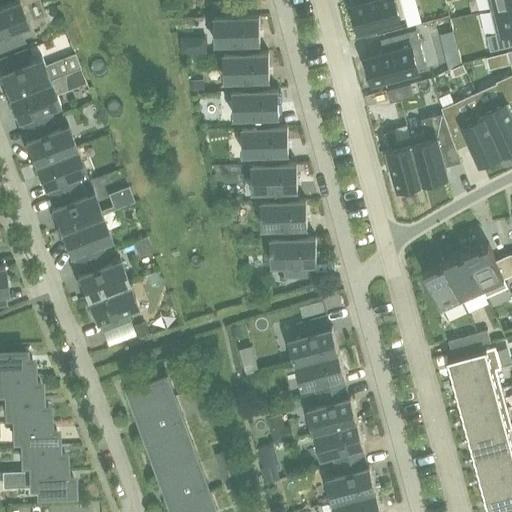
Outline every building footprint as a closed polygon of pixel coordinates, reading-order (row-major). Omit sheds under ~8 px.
[(21,0),(7,0),(0,3),(0,52),(26,43),(20,27),(30,23),(21,0)] [(357,0),(352,1),(359,28),(406,16),(401,0),(357,0)] [(511,0),(489,0),(491,9),(511,3),(511,0)] [(497,32),(487,35),(491,50),(511,44),(511,3),(491,9),(497,32)] [(224,53),(269,52),(269,51),(258,51),(257,40),(260,40),(260,14),(214,16),(215,32),(214,32),(215,42),(224,42),(224,41),(227,41),(228,52),(224,53)] [(386,50),(368,55),(376,82),(426,68),(415,30),(383,38),(386,50)] [(180,36),(181,52),(193,52),(192,35),(180,36)] [(0,71),(0,73),(8,95),(50,79),(41,56),(30,60),(25,49),(0,58),(0,65),(2,71),(0,71)] [(507,51),(499,54),(503,65),(510,63),(507,51)] [(233,90),(278,88),(267,88),(267,77),(270,77),(269,52),(224,53),(224,69),(224,79),(233,78),(237,78),(237,89),(233,90)] [(463,64),(452,68),(456,76),(466,71),(463,64)] [(504,95),(483,105),(504,151),(511,146),(511,72),(497,79),(504,95)] [(20,117),(24,127),(52,117),(48,106),(59,102),(50,79),(8,95),(17,118),(20,117)] [(190,88),(205,89),(205,79),(190,79),(190,88)] [(242,115),(246,115),(247,127),(243,127),(288,125),(277,125),(276,114),(279,113),(278,88),(233,90),(234,106),(233,106),(234,116),(242,115)] [(455,100),(443,106),(458,147),(472,141),(481,161),(504,151),(483,105),(462,115),(455,100)] [(417,113),(394,123),(399,134),(421,125),(417,113)] [(25,139),(34,162),(76,146),(67,123),(56,127),(52,117),(24,127),(28,138),(25,139)] [(425,143),(413,148),(431,190),(452,182),(441,155),(457,149),(441,122),(420,131),(425,143)] [(252,152),(256,152),(256,163),(252,163),(252,164),(297,162),(286,162),(286,151),(289,150),(288,125),(243,127),(243,143),(243,153),(252,153),(252,152)] [(396,143),(386,147),(408,200),(431,190),(413,148),(400,153),(396,143)] [(46,184),(50,195),(78,184),(74,174),(85,169),(76,146),(34,162),(43,185),(46,184)] [(261,189),(265,188),(266,200),(262,200),(262,201),(307,199),(307,198),(296,199),(295,187),(298,187),(297,162),(252,164),(253,179),(252,179),(252,189),(261,189)] [(51,206),(60,229),(102,213),(93,190),(82,194),(78,184),(50,195),(54,205),(51,206)] [(118,199),(105,204),(113,224),(125,219),(118,199)] [(271,237),(271,238),(316,236),(316,235),(305,236),(305,224),(308,224),(307,199),(262,201),(262,216),(262,226),(271,226),(271,225),(275,225),(275,237),(271,237)] [(60,229),(69,253),(72,251),(76,262),(104,251),(100,241),(111,236),(102,213),(60,229)] [(317,261),(316,236),(271,238),(272,253),(271,253),(271,263),(280,263),(280,262),(284,262),(285,276),(315,275),(314,261),(317,261)] [(504,277),(511,273),(511,260),(510,252),(496,258),(489,242),(480,246),(479,244),(466,250),(467,252),(485,291),(484,291),(486,295),(508,285),(504,277)] [(77,273),(86,297),(128,280),(119,257),(108,262),(104,251),(76,262),(80,272),(77,273)] [(485,291),(467,252),(459,255),(458,253),(445,259),(446,261),(464,300),(484,291),(485,291)] [(464,300),(446,261),(438,265),(437,263),(424,269),(442,310),(464,300)] [(137,303),(128,280),(86,297),(95,320),(98,319),(102,330),(130,319),(126,308),(137,303)] [(291,346),(295,361),(339,350),(333,326),(330,327),(326,315),(298,322),(301,334),(297,335),(288,337),(291,346)] [(132,324),(138,338),(149,333),(144,319),(132,324)] [(493,340),(490,328),(478,331),(481,343),(493,340)] [(481,343),(478,331),(467,334),(470,346),(481,343)] [(501,366),(496,345),(447,358),(453,379),(497,367),(501,366)] [(25,348),(0,349),(0,374),(33,373),(33,365),(32,365),(32,356),(25,357),(25,348)] [(314,382),(317,393),(346,385),(343,374),(346,374),(339,350),(295,361),(299,376),(302,386),(310,384),(310,383),(314,382)] [(501,366),(497,367),(453,379),(458,398),(502,386),(497,368),(502,366),(501,366)] [(0,391),(5,391),(6,398),(41,397),(41,388),(40,380),(33,381),(33,373),(0,374),(0,391)] [(129,388),(155,456),(192,442),(167,374),(129,388)] [(214,415),(210,403),(202,381),(191,384),(204,418),(214,415)] [(310,416),(314,431),(358,419),(351,395),(348,396),(346,385),(317,393),(320,404),(316,405),(316,404),(307,407),(310,416)] [(507,406),(502,386),(458,398),(463,418),(507,406)] [(14,414),(14,422),(49,420),(49,412),(48,404),(41,404),(41,397),(6,398),(6,407),(7,415),(14,414)] [(511,423),(507,406),(463,418),(469,438),(508,427),(508,428),(511,427),(511,423)] [(268,416),(275,441),(295,436),(291,422),(285,424),(282,412),(268,416)] [(333,452),(336,462),(364,455),(361,444),(364,443),(358,419),(314,431),(318,446),(320,456),(329,453),(333,452)] [(22,438),(22,446),(57,444),(57,436),(56,428),(49,428),(49,420),(14,422),(14,430),(15,430),(15,438),(22,438)] [(508,427),(469,438),(474,457),(511,447),(511,441),(508,428),(508,427)] [(213,511),(217,510),(192,442),(155,456),(175,511),(213,511)] [(30,462),(30,470),(65,468),(65,460),(65,451),(58,452),(57,444),(22,446),(23,454),(23,462),(30,462)] [(511,447),(474,457),(479,477),(511,468),(511,447)] [(239,482),(227,448),(216,452),(229,486),(239,482)] [(329,485),(333,500),(377,489),(370,465),(367,465),(364,455),(336,462),(339,473),(335,474),(326,476),(328,485),(329,485)] [(280,478),(276,462),(263,466),(267,481),(280,478)] [(66,475),(65,468),(30,470),(31,484),(31,486),(38,486),(38,494),(74,492),(73,483),(73,475),(66,475)] [(511,468),(479,477),(485,497),(511,489),(511,468)] [(30,470),(4,471),(5,486),(31,484),(30,470)] [(383,511),(377,489),(333,500),(336,511),(383,511)] [(507,511),(511,511),(511,489),(485,497),(488,511),(507,511)]
